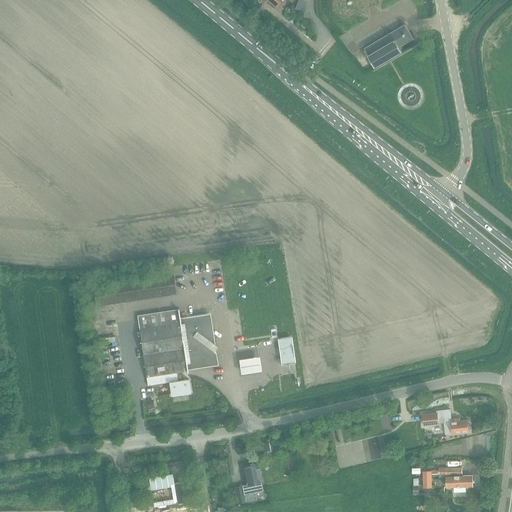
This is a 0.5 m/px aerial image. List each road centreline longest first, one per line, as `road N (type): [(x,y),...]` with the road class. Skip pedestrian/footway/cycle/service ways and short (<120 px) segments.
road 1 (unclassified): [(0,460),(247,429),(466,377),(511,383)]
road 2 (primary): [(441,197),(196,0)]
road 3 (unclassified): [(441,197),(464,165),(466,145),(439,0)]
